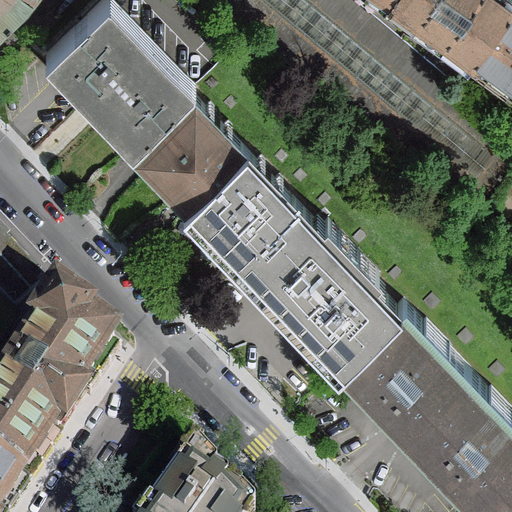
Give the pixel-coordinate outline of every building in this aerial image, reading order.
[(0,0),(0,29),(24,6),(29,0),(0,0)] [(139,137),(191,88),(197,82),(118,0),(102,0),(54,47),(139,137)] [(476,220),(511,170),(511,129),(454,80),(357,0),(213,0),(249,29),(476,220)] [(357,0),(454,80),(470,58),(473,54),(400,0),(357,0)] [(511,0),(400,0),(473,54),(511,1),(511,0)] [(511,1),(473,54),(470,58),(511,88),(511,1)] [(192,192),(243,141),(191,88),(139,137),(192,192)] [(244,245),(296,194),(243,141),(192,192),(244,245)] [(399,304),(296,194),(244,245),(347,353),(399,304)] [(15,309),(46,279),(0,227),(0,348),(22,316),(15,309)] [(37,329),(0,383),(0,461),(25,477),(55,432),(59,435),(89,391),(84,388),(115,342),(88,324),(92,318),(57,294),(35,328),(37,329)] [(407,424),(469,364),(405,298),(399,304),(347,353),(342,358),(407,424)] [(472,493),(511,454),(511,409),(469,364),(407,424),(472,493)] [(197,449),(151,511),(255,511),(244,499),(229,488),(229,485),(217,476),(219,473),(197,449)] [(491,511),(511,511),(511,454),(472,493),(491,511)] [(0,511),(25,477),(0,461),(0,511)]
